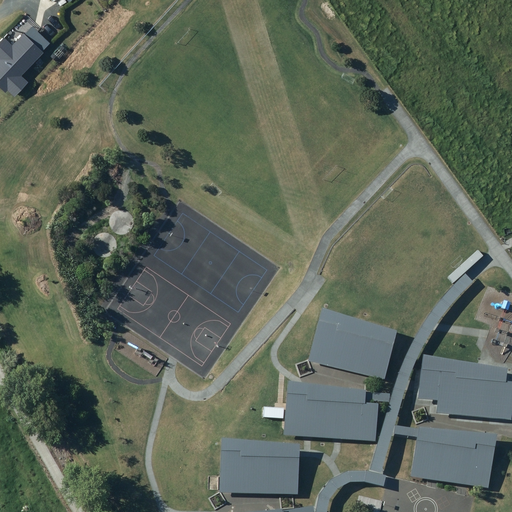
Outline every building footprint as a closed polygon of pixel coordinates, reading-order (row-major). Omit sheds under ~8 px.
[(7,44),(0,36),(0,64),(15,79),(41,51),(40,50),(48,42),(29,24),(21,33),(19,31),(7,44)] [(143,213),(139,219),(143,221),(147,216),(143,213)] [(319,315),(308,363),(384,381),(395,333),(319,315)] [(500,371),(416,358),(414,399),(434,401),(432,414),(508,422),(510,382),(501,382),(500,371)] [(283,437),(374,443),(377,407),(363,406),(364,392),(286,388),(283,437)] [(410,479),(487,490),(494,440),(417,429),(410,479)] [(218,495),(297,496),(298,446),(219,445),(218,495)]
